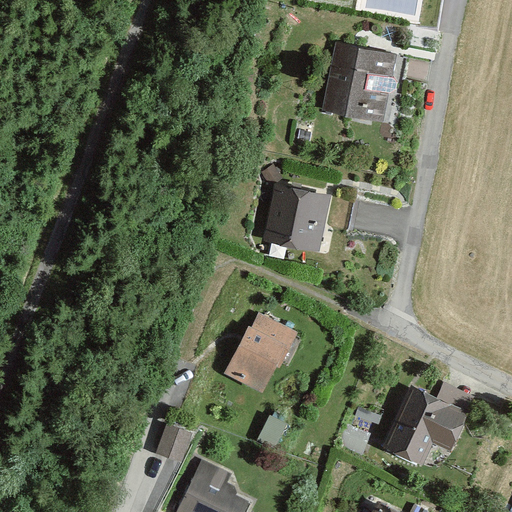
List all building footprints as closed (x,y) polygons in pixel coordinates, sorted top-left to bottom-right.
[(398,45),(336,35),(324,104),(386,114),(398,45)] [(335,187),(278,172),(262,230),(320,245),(335,187)] [(306,326),(254,303),(226,365),(266,383),(277,360),(288,365),(306,326)] [(472,398),(405,371),(378,438),(420,455),(429,433),(454,443),(472,398)] [(271,412),(260,436),(277,444),(289,420),(271,412)] [(181,454),(190,425),(165,417),(155,446),(181,454)] [(232,466),(201,452),(172,511),(244,511),(255,490),(227,477),(232,466)] [(434,511),(378,488),(367,511),(434,511)]
